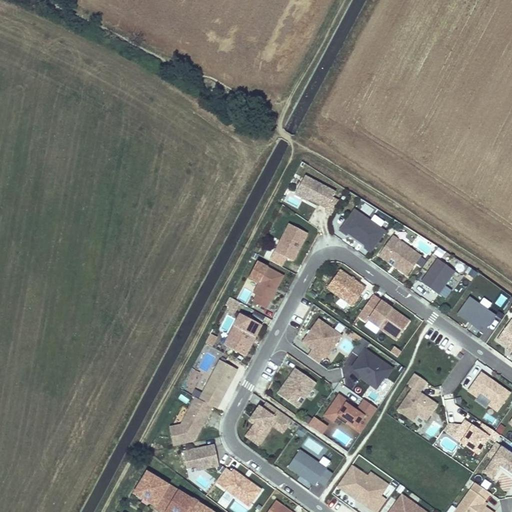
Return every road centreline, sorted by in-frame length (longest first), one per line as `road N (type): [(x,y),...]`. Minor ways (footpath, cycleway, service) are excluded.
road 1 (residential): [(511,374),(350,259),(322,254),(234,411),(235,446)]
road 2 (track): [(104,511),(299,146)]
road 3 (track): [(511,277),(376,186),(299,146),(277,124)]
